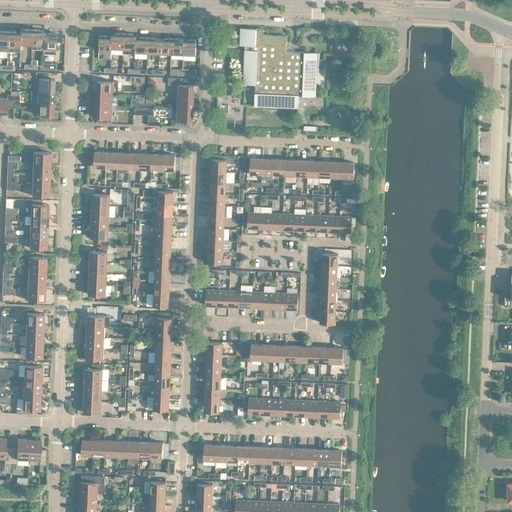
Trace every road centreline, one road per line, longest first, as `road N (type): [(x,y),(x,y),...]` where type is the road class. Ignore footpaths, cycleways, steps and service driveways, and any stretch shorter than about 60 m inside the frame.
road 1 (residential): [(499,26),(485,409)]
road 2 (residential): [(57,423),(69,133)]
road 3 (residential): [(187,325),(194,139)]
road 4 (residential): [(366,146),(204,140)]
road 5 (residential): [(342,432),(183,426)]
road 6 (unclassified): [(75,3),(209,10)]
road 7 (residential): [(208,31),(74,25)]
road 8 (residential): [(183,426),(57,423)]
road 9 (residential): [(194,139),(69,133)]
